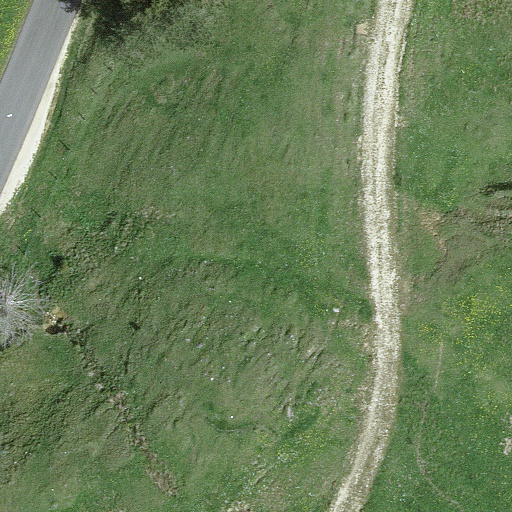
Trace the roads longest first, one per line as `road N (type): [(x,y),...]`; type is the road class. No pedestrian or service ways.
road 1 (track): [(340,511),(356,486),(383,395),(375,109),(389,0)]
road 2 (tertiary): [(60,0),(0,142)]
